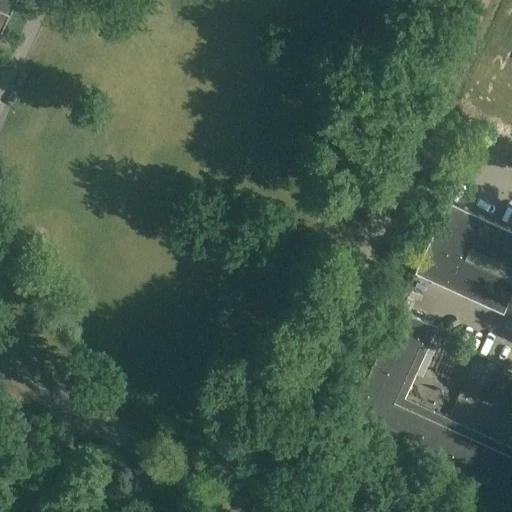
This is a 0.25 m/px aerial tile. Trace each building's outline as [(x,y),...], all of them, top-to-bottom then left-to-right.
[(0,0),(0,34),(15,0),(0,0)] [(113,84),(129,83),(128,69),(113,70),(113,84)] [(230,75),(212,78),(214,95),(233,93),(230,75)] [(102,111),(121,111),(120,101),(102,101),(102,111)] [(79,127),(18,132),(25,215),(36,214),(38,237),(84,233),(77,154),(82,153),(79,127)] [(511,230),(447,200),(414,272),(503,312),(511,291),(511,230)] [(195,263),(131,264),(132,298),(141,298),(141,332),(171,332),(171,327),(197,326),(195,263)] [(429,323),(398,308),(347,418),(511,493),(511,455),(393,401),(429,323)]
